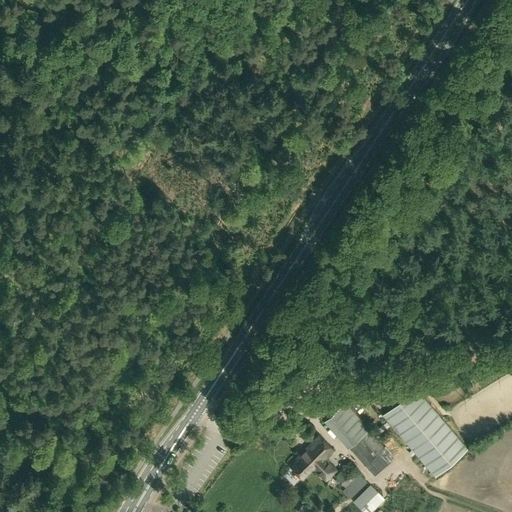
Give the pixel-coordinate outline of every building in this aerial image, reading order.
[(415,386),(383,414),(435,475),(467,447),(415,386)] [(355,401),(363,415),(369,412),(360,398),(355,401)] [(358,417),(346,402),(326,419),(354,453),(355,451),(375,476),(396,458),(360,416),(358,417)] [(303,478),(313,468),(326,481),(337,470),(326,459),(335,450),(320,435),(300,454),(301,456),(291,466),(303,478)] [(345,487),(359,472),(349,462),(335,477),(345,487)] [(355,499),(364,509),(383,492),(373,482),(355,499)]
